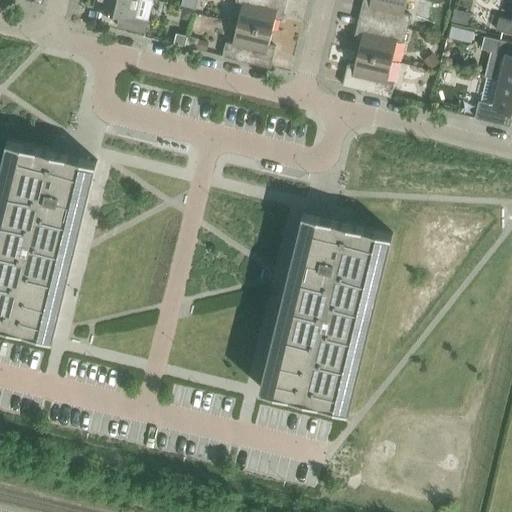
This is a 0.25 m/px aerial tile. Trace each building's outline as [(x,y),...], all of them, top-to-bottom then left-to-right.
[(153,0),(95,0),(94,7),(120,13),(117,25),(145,32),(153,0)] [(243,2),(238,23),(272,31),(275,17),(282,19),(286,0),(235,0),(236,0),(243,2)] [(363,0),(359,16),(407,28),(411,14),(404,13),(406,0),(363,0)] [(182,8),(180,18),(189,20),(192,10),(182,8)] [(454,10),(451,22),(468,26),(470,14),(454,10)] [(361,38),(358,52),(392,60),(397,40),(404,41),(407,28),(359,16),(354,37),(361,38)] [(511,18),(507,18),(500,16),(497,29),(511,32),(511,18)] [(269,44),(272,31),(238,23),(233,42),(226,41),(223,55),(271,67),(276,46),(269,44)] [(452,35),(452,37),(452,38),(452,39),(453,41),(453,42),(454,43),(456,43),(457,44),(458,44),(460,44),(461,44),(462,43),(463,42),(464,41),(465,40),(465,39),(466,37),(466,36),(465,35),(465,33),(464,32),(463,31),(462,31),(460,30),(459,30),(458,30),(456,30),(455,31),(454,32),(453,33),(452,34),(452,35)] [(188,35),(186,46),(196,48),(199,38),(188,35)] [(486,75),(501,78),(511,81),(511,41),(485,35),(482,47),(488,49),(492,50),(486,75)] [(343,84),(391,96),(394,82),(387,80),(392,60),(358,52),(355,65),(348,63),(343,84)] [(433,53),(423,61),(430,70),(440,63),(433,53)] [(422,79),(422,80),(422,82),(422,83),(423,84),(424,85),(424,86),(425,86),(426,87),(428,87),(429,87),(430,87),(431,87),(432,86),(433,86),(434,85),(435,84),(435,83),(435,81),(435,80),(435,79),(435,78),(434,77),(433,76),(432,75),(431,75),(430,75),(429,74),(428,75),(426,75),(425,75),(424,76),(424,77),(423,78),(422,79)] [(511,81),(501,78),(495,103),(479,99),(475,116),(510,125),(510,124),(507,124),(510,108),(511,108),(511,81)] [(417,95),(416,101),(427,103),(429,93),(423,91),(417,95)] [(8,138),(0,170),(0,323),(54,337),(98,160),(8,138)] [(381,142),(377,170),(402,173),(406,145),(381,142)] [(405,175),(442,184),(449,156),(412,147),(405,175)] [(304,210),(260,387),(350,409),(393,232),(304,210)]
